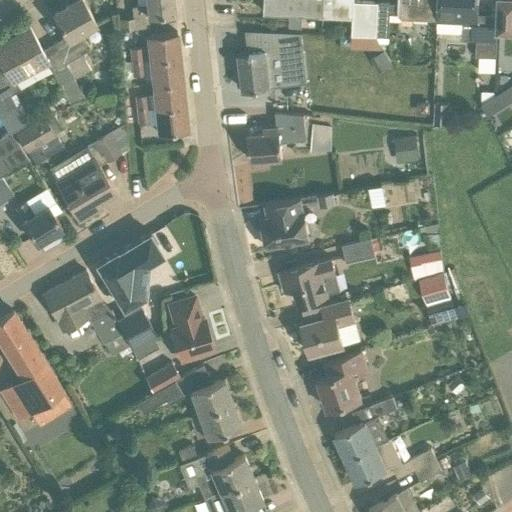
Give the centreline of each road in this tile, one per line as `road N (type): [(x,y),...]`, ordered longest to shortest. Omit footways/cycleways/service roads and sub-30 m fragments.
road 1 (residential): [(317,511),(252,336),(215,184)]
road 2 (residential): [(0,299),(180,193),(215,184)]
road 3 (residential): [(215,184),(192,0)]
